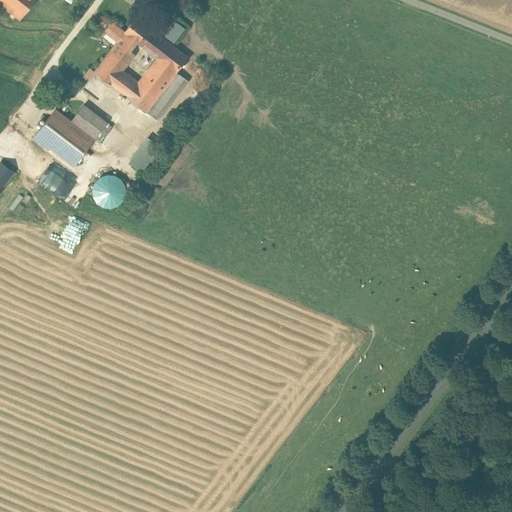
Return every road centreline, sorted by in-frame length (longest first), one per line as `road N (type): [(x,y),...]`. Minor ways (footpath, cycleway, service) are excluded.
road 1 (secondary): [(339,511),(511,286)]
road 2 (track): [(103,0),(0,138)]
